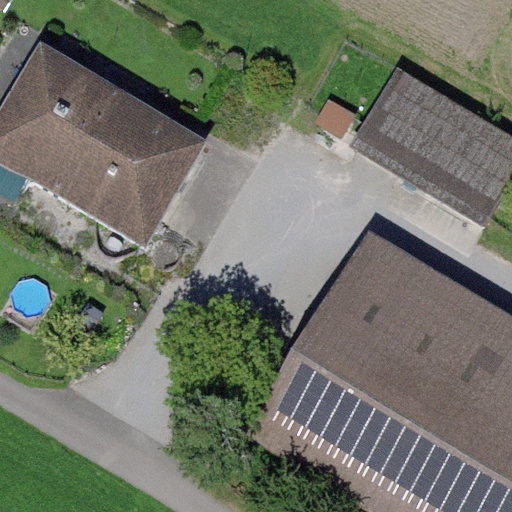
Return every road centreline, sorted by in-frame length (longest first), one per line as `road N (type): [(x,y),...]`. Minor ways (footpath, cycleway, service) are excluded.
road 1 (track): [(110,452),(257,233),(289,206),(380,206),(511,275)]
road 2 (track): [(208,511),(0,386)]
